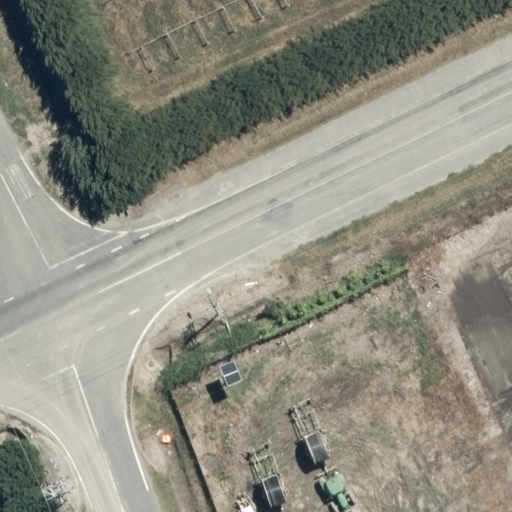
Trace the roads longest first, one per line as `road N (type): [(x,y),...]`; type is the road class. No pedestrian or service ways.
road 1 (tertiary): [(60,317),(511,101)]
road 2 (unclassified): [(124,511),(60,317)]
road 3 (unclassified): [(60,317),(52,265),(0,164)]
